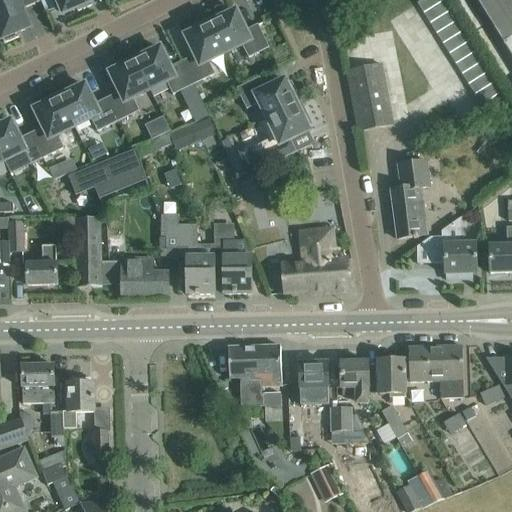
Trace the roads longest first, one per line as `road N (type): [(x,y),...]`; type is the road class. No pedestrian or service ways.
road 1 (residential): [(378,322),(322,0)]
road 2 (tertiary): [(139,328),(378,322)]
road 3 (residential): [(175,0),(0,84)]
road 4 (residential): [(146,511),(139,328)]
road 5 (tertiary): [(0,330),(139,328)]
road 6 (tertiary): [(378,322),(511,320)]
